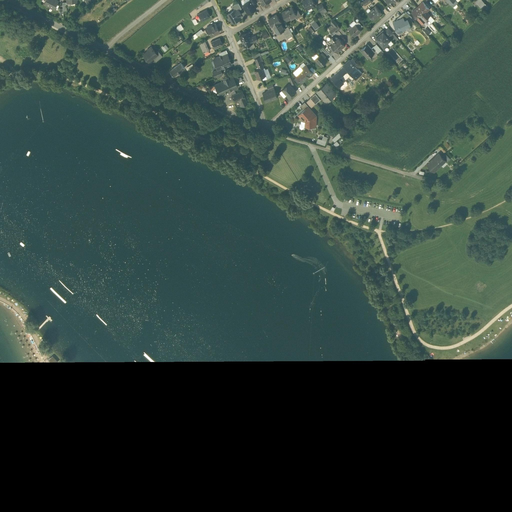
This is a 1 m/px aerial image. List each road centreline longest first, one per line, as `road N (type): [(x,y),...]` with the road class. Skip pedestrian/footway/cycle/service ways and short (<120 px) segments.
road 1 (residential): [(6,0),(265,128)]
road 2 (residential): [(265,128),(405,0)]
road 3 (residential): [(265,128),(415,176)]
